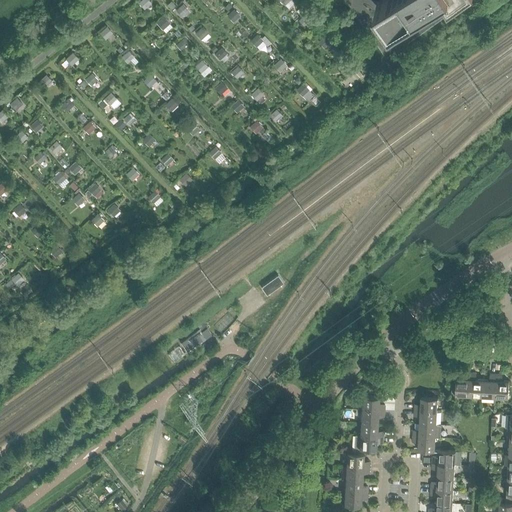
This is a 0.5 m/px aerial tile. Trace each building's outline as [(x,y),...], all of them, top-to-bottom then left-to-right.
[(149,0),(141,0),(138,3),(144,10),(152,3),(149,0)] [(345,0),(387,58),(469,0),(345,0)] [(171,1),(167,5),(171,10),(176,6),(171,1)] [(183,4),(176,10),(181,16),(189,10),(183,4)] [(234,9),(227,16),(233,22),(241,16),(234,9)] [(107,26),(99,33),(105,40),(113,33),(107,26)] [(200,26),(186,38),(195,49),(209,36),(200,26)] [(326,36),(315,44),(321,52),(332,44),(326,36)] [(183,38),(176,45),(182,51),(189,45),(183,38)] [(222,48),(215,54),(220,60),(227,53),(222,48)] [(128,50),(121,57),(127,64),(135,57),(128,50)] [(71,57),(60,65),(66,74),(77,66),(71,57)] [(280,59),(273,65),(279,72),(286,65),(280,59)] [(202,60),(195,66),(204,77),(212,70),(202,60)] [(238,66),(230,73),(236,79),(243,72),(238,66)] [(357,68),(352,73),(358,79),(363,74),(357,68)] [(92,73),(85,79),(91,86),(98,79),(92,73)] [(150,74),(143,81),(149,88),(156,81),(150,74)] [(46,75),(41,80),(47,86),(52,82),(46,75)] [(298,77),(294,81),(298,85),(302,81),(298,77)] [(83,80),(79,85),(83,89),(87,84),(83,80)] [(222,81),(215,88),(221,95),(228,88),(222,81)] [(301,84),(290,92),(296,101),(307,93),(301,84)] [(50,87),(39,95),(45,104),(56,96),(50,87)] [(257,88),(250,95),(256,101),(263,95),(257,88)] [(17,96),(9,103),(15,109),(23,102),(17,96)] [(174,96),(165,105),(171,112),(181,103),(174,96)] [(68,98),(61,105),(67,112),(74,105),(68,98)] [(238,100),(231,106),(237,113),(244,106),(238,100)] [(2,108),(0,110),(0,119),(1,121),(8,115),(2,108)] [(276,110),(269,116),(274,121),(281,116),(276,110)] [(130,113),(123,119),(129,126),(136,120),(130,113)] [(114,116),(109,120),(113,124),(118,120),(114,116)] [(37,118),(30,125),(36,131),(43,125),(37,118)] [(121,119),(115,124),(120,130),(126,125),(121,119)] [(256,119),(249,126),(255,132),(262,126),(256,119)] [(90,121),(82,128),(88,134),(96,128),(90,121)] [(189,122),(178,130),(184,138),(195,131),(189,122)] [(22,132),(11,140),(18,149),(29,141),(22,132)] [(149,133),(142,140),(148,146),(155,140),(149,133)] [(56,139),(49,146),(55,152),(62,146),(56,139)] [(112,145),(104,152),(110,158),(117,151),(112,145)] [(211,148),(200,156),(206,164),(217,156),(211,148)] [(40,150),(34,156),(41,162),(47,156),(40,150)] [(168,152),(161,159),(166,165),(173,158),(168,152)] [(75,160),(68,167),(74,173),(81,167),(75,160)] [(133,166),(126,173),(132,179),(139,173),(133,166)] [(186,172),(179,178),(185,185),(192,178),(186,172)] [(58,174),(47,182),(53,190),(65,182),(58,174)] [(73,181),(69,184),(74,190),(78,186),(73,181)] [(93,185),(82,195),(89,203),(100,193),(93,185)] [(153,188),(142,196),(148,205),(159,197),(153,188)] [(78,191),(71,198),(78,205),(85,198),(78,191)] [(27,198),(22,203),(26,208),(32,203),(27,198)] [(20,202),(13,209),(19,216),(26,209),(20,202)] [(114,203),(107,209),(113,216),(120,209),(114,203)] [(98,212),(91,219),(97,226),(104,219),(98,212)] [(57,243),(49,250),(55,257),(63,250),(57,243)] [(18,272),(11,278),(17,285),(24,279),(18,272)] [(277,274),(261,286),(267,294),(283,282),(279,278),(277,274)] [(10,279),(5,284),(8,288),(14,283),(10,279)] [(215,310),(195,324),(197,327),(181,340),(187,350),(204,338),(225,324),(215,310)] [(185,353),(179,346),(169,354),(174,361),(185,353)] [(469,395),(470,372),(464,372),(464,378),(456,378),(456,394),(469,395)] [(476,379),(476,373),(470,372),(469,395),(482,396),(483,379),(476,379)] [(495,396),(496,374),(490,374),(490,379),(483,379),(482,396),(495,396)] [(502,380),(502,374),(496,374),(495,396),(508,397),(509,381),(502,380)] [(379,404),(379,397),(363,396),(362,410),(384,411),(385,405),(379,404)] [(437,411),(438,398),(421,397),(421,404),(415,404),(415,410),(437,411)] [(384,417),(384,411),(362,410),(361,423),(378,424),(378,417),(384,417)] [(436,424),(437,411),(415,410),(414,416),(420,416),(420,423),(436,424)] [(377,430),(378,424),(361,423),(361,436),(383,437),(383,431),(377,430)] [(436,437),(436,424),(420,423),(419,430),(414,430),(413,436),(436,437)] [(383,437),(361,436),(354,435),(354,453),(359,453),(359,449),(376,450),(377,443),(383,443),(383,437)] [(435,450),(436,437),(413,436),(413,442),(419,442),(418,449),(435,450)] [(455,464),(456,451),(439,450),(439,457),(433,457),(433,463),(455,464)] [(472,464),(475,452),(474,452),(468,452),(467,464),(472,464)] [(359,453),(354,453),(348,453),(347,466),(369,467),(370,461),(364,461),(364,454),(359,453)] [(454,477),(455,464),(433,463),(432,469),(438,469),(438,476),(454,477)] [(369,473),(369,467),(347,466),(346,479),(363,480),(363,473),(369,473)] [(454,490),(454,477),(438,476),(438,483),(431,483),(431,489),(454,490)] [(362,487),(363,480),(346,479),(345,492),(368,493),(368,487),(362,487)] [(453,503),(454,490),(431,489),(431,495),(437,495),(436,502),(453,503)] [(367,499),(368,493),(345,492),(345,505),(361,506),(362,499),(367,499)] [(128,505),(122,499),(117,503),(122,510),(128,505)] [(452,511),(453,503),(436,502),(436,509),(430,509),(429,511),(452,511)] [(511,511),(511,503),(506,503),(500,503),(499,511),(511,511)]
